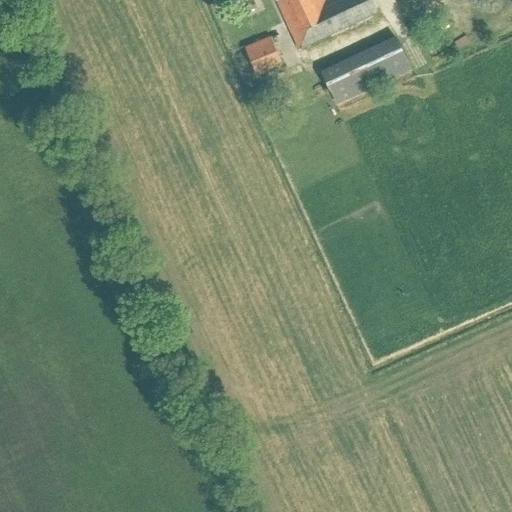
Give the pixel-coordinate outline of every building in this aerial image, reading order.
[(326,0),(325,1),(324,0),(277,0),(300,49),(377,14),(370,0),(326,0)] [(244,46),(256,74),(281,64),(270,36),(244,46)] [(345,70),(356,96),(435,61),(424,36),(345,70)] [(300,73),(279,80),(279,82),(285,99),(286,102),(308,94),(300,73)] [(285,99),(279,82),(252,92),(258,109),(285,99)]
